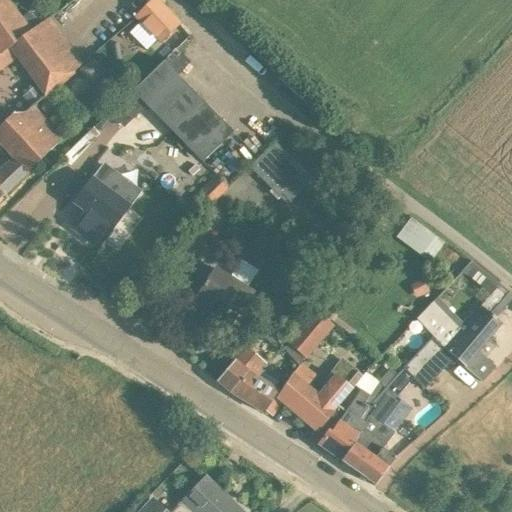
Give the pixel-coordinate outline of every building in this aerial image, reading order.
[(22,16),(8,0),(0,0),(0,54),(34,31),(32,29),(22,16)] [(178,26),(155,1),(154,0),(152,0),(139,13),(132,19),(156,44),(178,26)] [(28,11),(22,16),(32,29),(39,24),(28,11)] [(72,73),(84,65),(48,17),(39,24),(32,29),(34,31),(0,54),(0,72),(16,61),(43,97),(72,73)] [(132,91),(194,154),(203,164),(233,134),(162,62),(132,91)] [(47,100),(40,102),(39,110),(45,115),(52,113),(53,105),(47,100)] [(17,159),(50,129),(31,108),(26,112),(18,104),(6,103),(0,107),(0,148),(11,160),(15,156),(17,159)] [(0,200),(61,141),(50,129),(17,159),(15,156),(11,160),(13,163),(0,175),(0,200)] [(249,168),(286,205),(311,180),(274,143),(249,168)] [(103,165),(92,181),(87,178),(76,193),(80,196),(74,204),(85,212),(72,229),(98,248),(139,192),(103,165)] [(229,188),(215,175),(192,199),(205,212),(229,188)] [(461,272),(488,296),(504,310),(511,300),(511,295),(471,261),(461,272)] [(206,316),(216,300),(239,315),(251,295),(213,271),(192,306),(206,316)] [(429,293),(423,279),(409,285),(415,299),(429,293)] [(500,326),(494,321),(481,308),(479,306),(458,327),(433,303),(416,321),(434,337),(454,359),(482,383),(495,368),(477,353),(500,326)] [(289,316),(272,305),(262,321),(279,332),(289,316)] [(313,310),(286,343),(287,344),(305,360),(306,361),(334,327),(313,310)] [(424,391),(454,359),(434,337),(402,370),(404,372),(411,379),(424,391)] [(305,360),(287,344),(283,348),(299,367),(305,360)] [(245,348),(216,382),(230,394),(263,414),(274,398),(271,390),(252,376),(263,363),(245,348)] [(320,385),(325,390),(317,399),(290,377),(277,398),(317,431),(333,412),(333,411),(363,376),(341,358),(320,385)] [(395,399),(411,379),(404,372),(376,396),(370,403),(373,406),(346,442),(349,445),(340,462),(374,487),(395,459),(382,450),(395,432),(385,424),(401,402),(395,399)] [(349,445),(346,442),(373,406),(370,403),(376,396),(384,387),(379,383),(368,396),(360,391),(339,423),(338,421),(329,435),(327,433),(318,446),(340,462),(349,445)] [(240,511),(205,479),(182,504),(174,511),(162,511),(152,501),(141,511),(240,511)]
